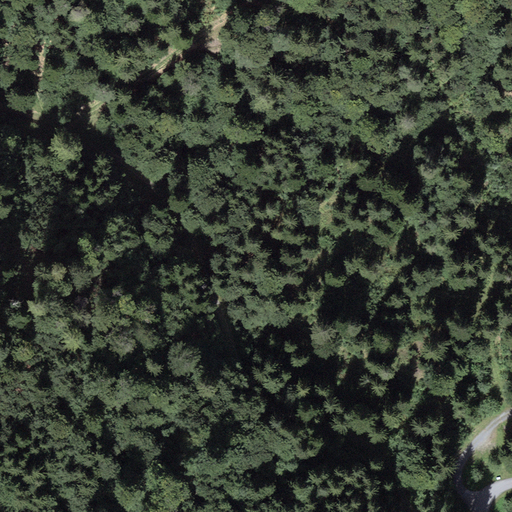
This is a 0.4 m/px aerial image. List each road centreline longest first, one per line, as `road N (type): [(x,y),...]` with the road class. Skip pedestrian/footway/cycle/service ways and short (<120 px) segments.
road 1 (track): [(0,109),(45,119),(136,169),(179,214),(255,395),(286,417),(367,445),(384,458),(413,511)]
road 2 (track): [(58,126),(263,0)]
road 3 (track): [(511,413),(462,457),(462,488),(482,507)]
